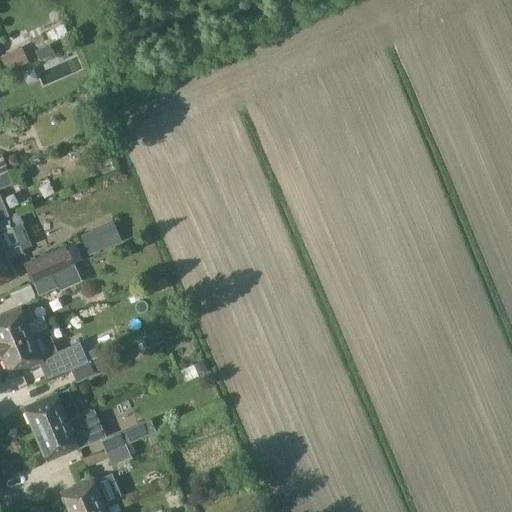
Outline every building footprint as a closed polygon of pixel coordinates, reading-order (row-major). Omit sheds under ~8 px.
[(8,71),(29,62),(22,47),(1,57),(8,71)] [(15,154),(5,158),(9,168),(19,164),(15,154)] [(0,223),(9,220),(0,199),(0,188),(21,180),(16,168),(8,171),(0,174),(0,223)] [(9,220),(0,223),(0,283),(18,276),(2,237),(11,234),(10,230),(20,226),(17,216),(9,220)] [(89,255),(122,240),(115,222),(81,236),(89,255)] [(64,248),(26,264),(33,282),(34,282),(38,280),(72,266),(71,265),(64,248)] [(75,265),(72,266),(38,280),(34,282),(39,295),(57,287),(61,290),(82,281),(75,265)] [(169,287),(165,278),(155,282),(159,292),(169,287)] [(22,288),(10,293),(16,307),(28,302),(22,288)] [(0,349),(30,337),(30,336),(47,329),(42,318),(35,321),(30,310),(21,314),(20,311),(0,318),(0,349)] [(0,349),(0,352),(7,370),(8,370),(10,369),(11,369),(12,372),(40,360),(30,336),(30,337),(0,349)] [(80,343),(40,360),(48,377),(46,378),(46,379),(71,369),(88,361),(86,357),(85,353),(80,343)] [(88,361),(71,369),(76,382),(96,374),(96,373),(107,368),(102,355),(90,360),(88,361)] [(203,361),(194,365),(198,374),(207,370),(203,361)] [(66,393),(26,410),(37,436),(81,416),(80,414),(76,416),(66,393)] [(81,416),(37,436),(47,460),(79,446),(80,448),(93,443),(81,416)] [(107,453),(126,445),(156,431),(151,419),(101,441),(105,449),(107,453)] [(126,445),(107,453),(113,466),(132,458),(126,445)] [(91,511),(104,507),(104,505),(122,497),(112,473),(64,494),(66,498),(63,499),(68,511),(91,511)]
